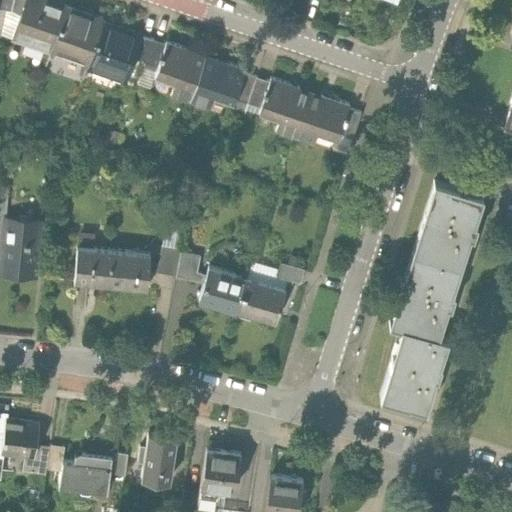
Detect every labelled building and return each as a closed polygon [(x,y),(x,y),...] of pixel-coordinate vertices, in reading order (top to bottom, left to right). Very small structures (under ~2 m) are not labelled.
[(0,0),(0,23),(2,23),(11,27),(21,0),(0,0)] [(54,0),(53,0),(21,0),(11,27),(8,36),(46,50),(63,4),(54,0)] [(63,4),(46,50),(84,65),(101,18),(83,11),(63,4)] [(101,18),(84,65),(123,79),(124,75),(140,32),(111,22),(101,18)] [(511,125),(511,19),(506,38),(511,39),(511,87),(503,117),(501,122),(511,125)] [(165,41),(140,32),(124,75),(151,83),(154,72),(165,41)] [(184,43),(166,37),(165,41),(154,72),(171,78),(166,93),(186,101),(192,85),(204,50),(184,43)] [(233,100),(244,69),(246,65),(225,58),(204,50),(192,85),(233,100)] [(245,101),(255,73),(244,69),(233,100),(229,112),(240,116),(245,101)] [(256,105),(266,77),(255,73),(245,101),(256,105)] [(294,83),(267,73),(266,77),(256,105),(255,107),(275,114),(270,129),(290,135),(308,87),(294,83)] [(308,87),(290,135),(309,142),(313,127),(338,135),(348,106),(349,101),(321,92),(308,87)] [(361,110),(348,106),(338,135),(334,147),(347,151),(361,110)] [(119,128),(107,124),(102,138),(114,142),(119,128)] [(482,167),(481,169),(511,179),(511,154),(488,147),(482,167)] [(432,177),(408,249),(460,266),(469,236),(469,235),(472,236),(475,229),(477,223),(474,223),(483,196),(483,195),(432,177)] [(6,182),(0,181),(0,206),(15,208),(16,197),(5,197),(6,182)] [(40,216),(3,212),(0,240),(0,265),(35,269),(36,255),(40,216)] [(90,274),(105,276),(109,242),(74,238),(70,271),(90,274)] [(148,254),(147,263),(157,265),(174,269),(178,245),(160,241),(156,256),(148,254)] [(149,247),(109,242),(105,276),(144,281),(147,263),(148,254),(149,247)] [(198,248),(178,245),(174,269),(201,273),(203,265),(196,263),(198,248)] [(460,266),(408,249),(386,318),(399,322),(438,334),(446,308),(447,305),(450,305),(452,299),(454,294),(454,293),(452,292),(460,266)] [(305,264),(280,256),(275,270),(300,278),(305,264)] [(247,272),(205,259),(203,265),(201,273),(200,275),(195,291),(237,304),(247,272)] [(247,272),(237,304),(274,316),(279,300),(285,284),(247,272)] [(438,334),(399,322),(377,393),(425,407),(435,377),(435,375),(436,375),(438,369),(440,363),(438,362),(439,360),(447,337),(438,334)] [(38,414),(0,408),(0,446),(23,450),(32,451),(34,436),(38,414)] [(111,449),(108,467),(124,469),(131,421),(115,419),(111,449)] [(174,429),(144,424),(137,468),(167,473),(174,429)] [(32,451),(23,450),(21,461),(44,465),(48,438),(34,436),(32,451)] [(239,443),(203,438),(197,477),(219,480),(233,482),(239,443)] [(111,449),(60,442),(55,479),(105,487),(108,467),(111,449)] [(300,472),(267,467),(260,506),(294,511),(300,472)] [(214,511),(219,480),(197,477),(196,486),(183,484),(178,511),(214,511)]
